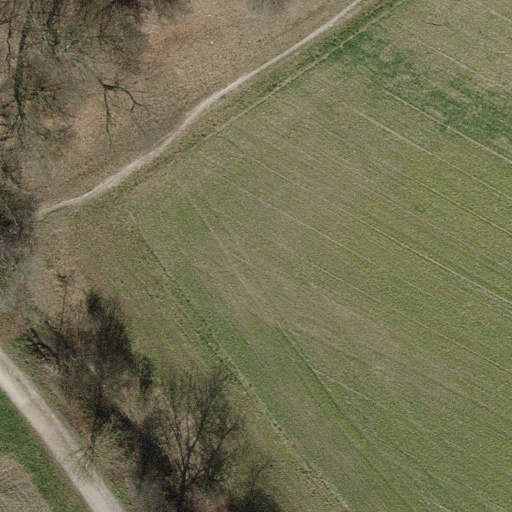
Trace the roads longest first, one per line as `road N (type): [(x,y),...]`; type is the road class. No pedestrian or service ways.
road 1 (track): [(88,190),(386,0)]
road 2 (track): [(0,355),(120,511)]
